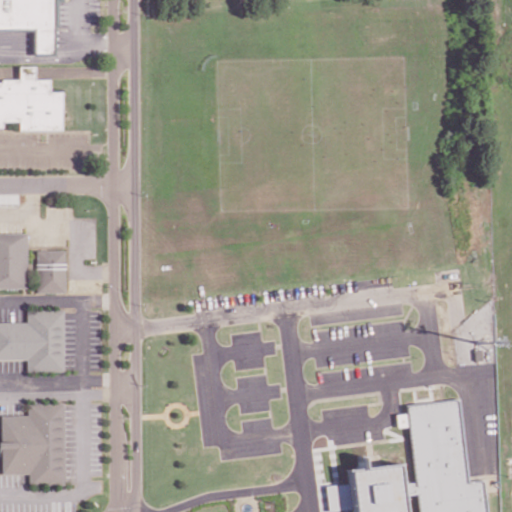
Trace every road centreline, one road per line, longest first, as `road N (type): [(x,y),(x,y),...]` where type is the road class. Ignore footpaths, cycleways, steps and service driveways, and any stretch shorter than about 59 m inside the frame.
road 1 (residential): [(115,0),(118,492),(129,504)]
road 2 (residential): [(129,504),(137,494),(134,0)]
road 3 (residential): [(135,186),(0,187)]
